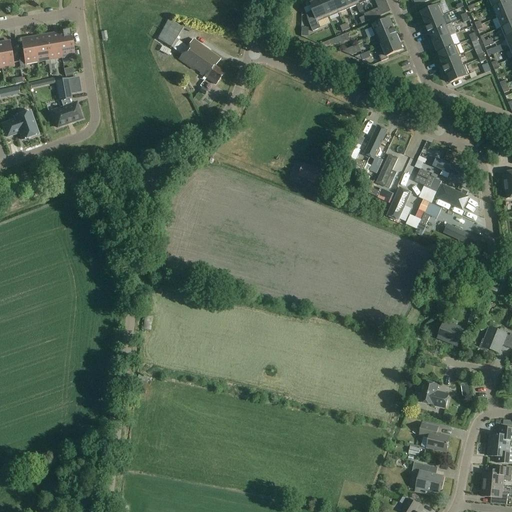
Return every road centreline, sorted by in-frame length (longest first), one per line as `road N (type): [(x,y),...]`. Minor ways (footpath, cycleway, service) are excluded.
road 1 (unclassified): [(104,511),(150,169)]
road 2 (residential): [(77,12),(94,113),(89,131),(0,165)]
road 3 (residential): [(249,50),(437,133)]
road 4 (residential): [(437,133),(478,160),(493,246),(511,266)]
road 5 (unclassified): [(150,169),(193,147),(223,118),(249,50)]
road 6 (unclassified): [(0,196),(67,174),(150,169)]
road 7 (track): [(132,284),(77,174)]
road 8 (residential): [(453,98),(425,82),(391,0)]
